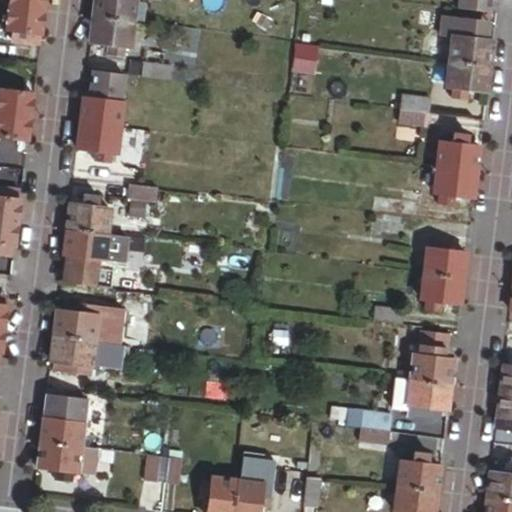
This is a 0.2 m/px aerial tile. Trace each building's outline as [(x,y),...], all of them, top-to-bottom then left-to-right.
[(40,45),(45,0),(9,0),(6,31),(14,32),(12,42),(40,45)] [(96,0),(95,15),(135,20),(137,0),(96,0)] [(460,0),(460,9),(491,13),(492,0),(460,0)] [(132,45),(135,20),(95,15),(92,40),(111,43),(110,52),(125,54),(126,44),(132,45)] [(489,40),(491,21),(442,15),(440,35),(453,36),(448,85),(454,86),(453,96),(466,97),(467,88),(488,91),(494,41),(489,40)] [(29,75),(31,62),(5,59),(4,72),(29,75)] [(171,79),(173,66),(143,62),(141,76),(171,79)] [(123,126),(126,102),(123,102),(127,74),(95,70),(91,99),(84,98),(78,147),(85,148),(99,149),(98,160),(113,162),(114,151),(120,152),(121,138),(123,126)] [(28,142),(34,93),(26,92),(27,80),(8,78),(7,90),(0,88),(0,137),(1,138),(0,146),(0,149),(18,151),(20,141),(28,142)] [(34,93),(35,81),(27,80),(26,92),(34,93)] [(429,112),(431,98),(401,94),(400,108),(429,112)] [(427,125),(429,112),(400,108),(398,122),(427,125)] [(136,140),(137,127),(123,126),(121,138),(136,140)] [(476,197),(482,147),(462,144),(463,135),(447,133),(446,143),(441,142),(435,192),(440,192),(439,202),(454,204),(455,195),(476,197)] [(27,152),(28,142),(20,141),(18,151),(27,152)] [(98,160),(99,149),(85,148),(84,158),(98,160)] [(123,163),(125,152),(120,152),(114,151),(113,162),(123,163)] [(152,181),(154,160),(141,158),(140,165),(130,164),(128,178),(152,181)] [(275,200),(280,164),(264,163),(260,198),(275,200)] [(157,200),(159,186),(130,183),(128,197),(157,200)] [(0,256),(14,258),(22,187),(0,184),(0,256)] [(415,217),(417,201),(373,196),(371,212),(373,212),(404,216),(415,217)] [(108,233),(111,210),(106,209),(107,198),(93,197),(91,208),(71,205),(69,228),(108,233)] [(401,233),(404,216),(373,212),(371,229),(401,233)] [(125,262),(128,235),(108,233),(69,228),(65,255),(69,255),(68,264),(115,269),(116,261),(125,262)] [(463,302),(469,253),(448,250),(449,241),(435,239),(434,249),(413,247),(410,270),(425,272),(421,298),(428,298),(426,308),(441,310),(442,300),(463,302)] [(145,293),(146,279),(118,275),(117,290),(121,290),(145,293)] [(144,319),(147,293),(145,293),(121,290),(117,316),(144,319)] [(0,353),(2,354),(9,294),(0,293),(0,353)] [(116,319),(107,307),(80,304),(79,314),(58,311),(55,337),(113,344),(116,319)] [(402,324),(404,310),(374,306),(372,321),(402,324)] [(453,385),(456,360),(453,360),(454,355),(438,353),(439,344),(440,345),(442,333),(420,330),(417,356),(414,356),(411,380),(453,385)] [(115,370),(118,345),(113,344),(55,337),(52,362),(58,363),(57,371),(86,374),(87,367),(115,370)] [(511,391),(511,366),(506,366),(503,390),(511,391)] [(450,409),(453,385),(411,380),(399,379),(396,409),(408,410),(407,414),(443,418),(445,409),(450,409)] [(511,391),(503,390),(499,416),(511,417),(511,391)] [(82,447),(88,399),(48,394),(43,442),(82,447)] [(390,430),(392,415),(362,411),(360,427),(390,430)] [(389,444),(390,430),(360,427),(359,440),(389,444)] [(95,473),(98,449),(82,447),(43,442),(40,467),(60,469),(58,479),(74,481),(75,471),(95,473)] [(296,473),(299,447),(284,445),(281,471),(296,473)] [(305,474),(308,448),(299,447),(296,473),(305,474)] [(437,511),(443,466),(422,464),(424,454),(409,452),(408,462),(401,461),(395,511),(402,511),(401,511),(437,511)] [(179,484),(182,456),(168,454),(165,483),(179,484)] [(157,482),(160,456),(147,455),(144,481),(157,482)] [(511,511),(511,474),(493,472),(487,511),(511,511)] [(319,508),(322,477),(308,476),(305,507),(319,508)] [(233,511),(237,480),(212,477),(212,482),(203,481),(201,496),(210,497),(208,511),(233,511)] [(271,505),(273,490),(263,489),(264,484),(237,480),(233,511),(260,511),(261,504),(271,505)]
